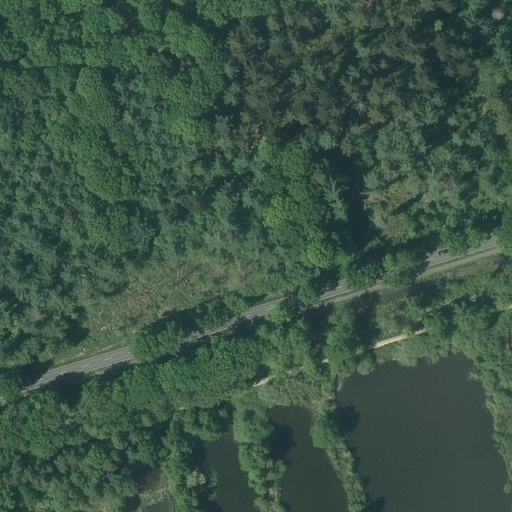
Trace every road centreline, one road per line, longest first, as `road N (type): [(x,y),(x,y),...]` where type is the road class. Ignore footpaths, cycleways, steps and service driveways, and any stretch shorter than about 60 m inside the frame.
road 1 (secondary): [(0,394),(511,235)]
road 2 (track): [(0,462),(511,304)]
